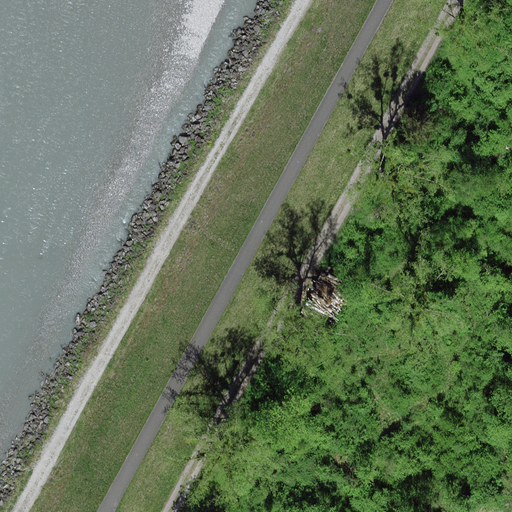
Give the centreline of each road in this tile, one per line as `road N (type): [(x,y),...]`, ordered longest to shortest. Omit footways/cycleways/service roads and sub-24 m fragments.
road 1 (track): [(176,511),(280,305),(471,0)]
road 2 (track): [(102,511),(380,0)]
road 3 (track): [(302,0),(26,511)]
